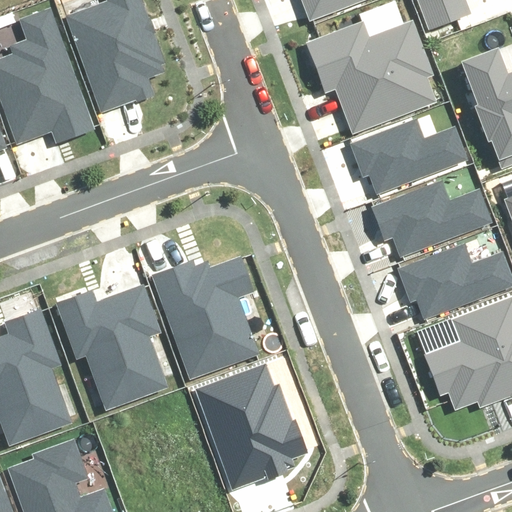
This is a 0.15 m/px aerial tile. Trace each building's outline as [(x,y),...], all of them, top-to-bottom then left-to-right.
[(65,15),(100,113),(154,94),(149,78),(164,72),(161,65),(166,63),(143,0),(106,0),(106,1),(65,15)] [(302,0),(310,19),(360,0),(302,0)] [(0,63),(0,97),(17,144),(52,131),(56,143),(95,129),(50,8),(20,19),(27,40),(9,46),(14,59),(0,63)] [(308,42),(327,91),(336,88),(353,131),(438,99),(430,77),(435,75),(413,17),(373,32),(368,19),(308,42)] [(351,145),(363,176),(368,174),(377,195),(467,159),(454,126),(424,138),(416,119),(351,145)] [(375,208),(388,239),(393,237),(401,258),(491,222),(478,189),(448,201),(440,182),(375,208)] [(399,270),(411,301),(416,299),(425,320),(511,284),(511,276),(502,251),(472,263),(464,244),(399,270)] [(428,357),(442,395),(450,392),(456,409),(478,401),(481,409),(511,397),(511,296),(454,319),(463,343),(428,357)]
